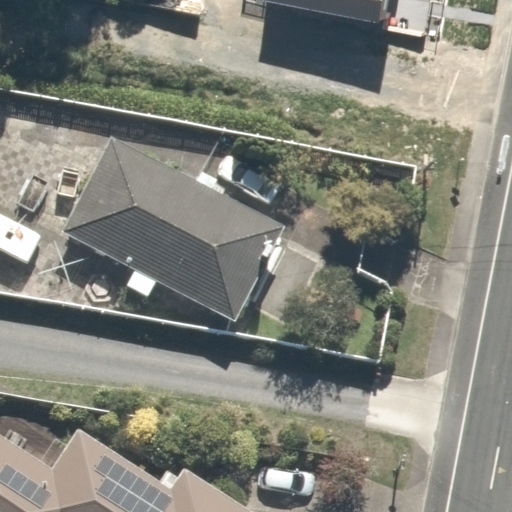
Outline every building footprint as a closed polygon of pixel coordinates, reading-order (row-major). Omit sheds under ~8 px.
[(236,0),(235,9),(385,34),(391,0),(236,0)] [(395,58),(324,47),(318,88),(389,99),(395,58)] [(228,322),(277,230),(105,140),(56,233),(228,322)] [(42,237),(0,214),(0,251),(27,266),(42,237)] [(238,511),(176,471),(162,492),(71,432),(47,468),(0,437),(0,511),(238,511)]
